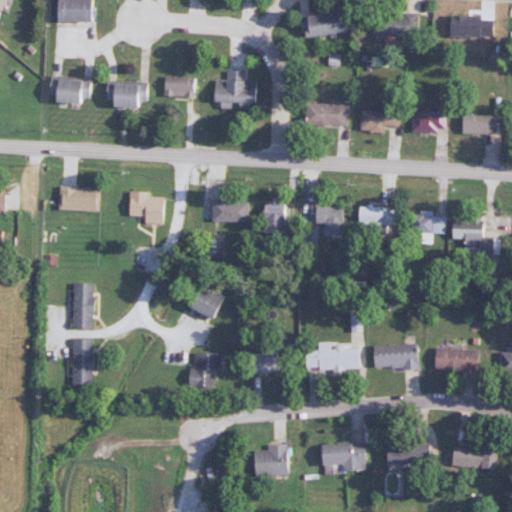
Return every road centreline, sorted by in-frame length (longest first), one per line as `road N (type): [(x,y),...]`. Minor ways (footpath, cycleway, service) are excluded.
road 1 (secondary): [(511,171),(0,146)]
road 2 (residential): [(511,410),(410,401),(209,425)]
road 3 (residential): [(275,160),(276,63),(266,35),(135,25)]
